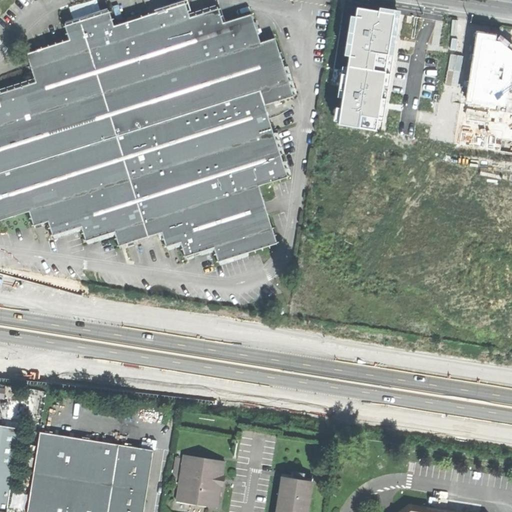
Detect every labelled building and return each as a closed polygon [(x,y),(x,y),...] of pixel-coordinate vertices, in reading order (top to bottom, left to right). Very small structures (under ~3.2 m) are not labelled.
[(0,221),(30,212),(34,226),(48,222),(54,236),(68,231),(82,227),(86,241),(103,236),(114,233),(119,246),(162,233),(167,247),(181,243),(185,257),(203,252),(214,248),(219,262),(238,256),(278,243),(269,218),(259,187),(288,178),(283,162),(266,106),(294,97),(292,90),(275,38),(261,42),(252,14),(223,23),(219,8),(210,11),(190,17),(186,3),(176,6),(114,26),(109,11),(102,14),(65,26),(69,40),(46,47),(27,53),(36,81),(0,93),(0,92),(0,221)] [(343,99),(341,108),(336,107),(334,121),(339,122),(338,125),(376,131),(378,120),(382,121),(400,12),(380,8),(380,12),(358,8),(357,17),(351,16),(344,56),(350,57),(348,68),(343,67),(338,98),(343,99)] [(480,32),(468,101),(504,107),(507,88),(511,88),(511,45),(501,36),(497,41),(496,41),(497,35),(480,32)] [(511,113),(465,106),(459,144),(511,152),(511,113)] [(0,510),(7,511),(21,428),(0,424),(0,510)] [(144,511),(154,449),(40,431),(27,511),(144,511)] [(177,502),(219,508),(226,460),(184,455),(177,502)] [(306,511),(312,481),(301,479),(302,473),(292,471),(291,477),(284,476),(277,511),(306,511)] [(463,511),(409,503),(397,511),(463,511)]
